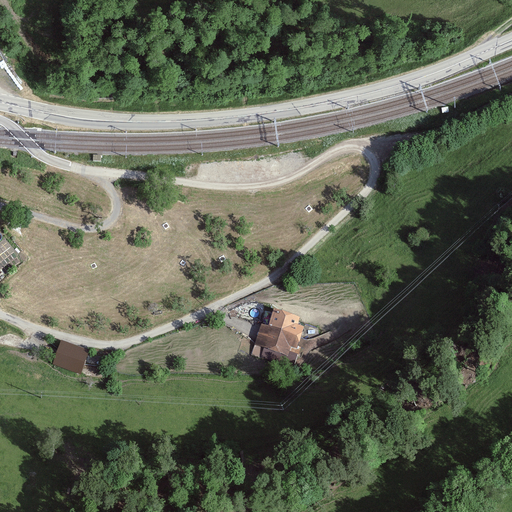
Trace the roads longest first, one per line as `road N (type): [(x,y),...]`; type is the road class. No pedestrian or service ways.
road 1 (unclassified): [(0,314),(79,341),(134,340),(269,281),(373,180),(373,159),(359,147),(336,150),(282,180),(245,186),(79,169)]
road 2 (primary): [(0,102),(107,121),(250,115),(392,86),(511,40)]
